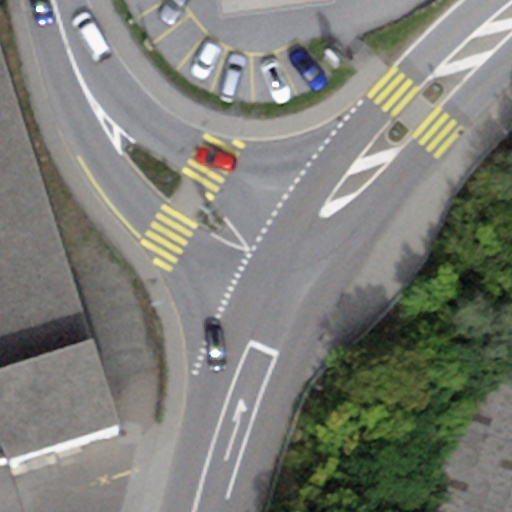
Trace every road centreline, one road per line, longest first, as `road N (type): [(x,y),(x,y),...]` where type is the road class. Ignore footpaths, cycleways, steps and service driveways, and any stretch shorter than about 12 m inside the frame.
road 1 (unclassified): [(49,0),(66,91),(103,175),(162,237),(278,308)]
road 2 (unclassified): [(332,214),(205,165),(172,144),(102,78),(56,0)]
road 3 (primary): [(332,214),(470,52),(511,16)]
road 4 (primary): [(210,511),(278,308)]
